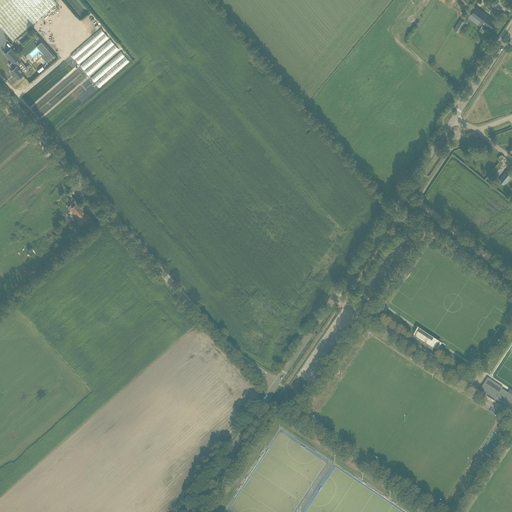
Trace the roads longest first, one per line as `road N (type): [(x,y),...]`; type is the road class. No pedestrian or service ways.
road 1 (unclassified): [(276,382),(222,337),(0,84)]
road 2 (secondary): [(276,382),(454,118)]
road 3 (secondary): [(190,511),(276,382)]
road 4 (track): [(403,193),(511,278)]
